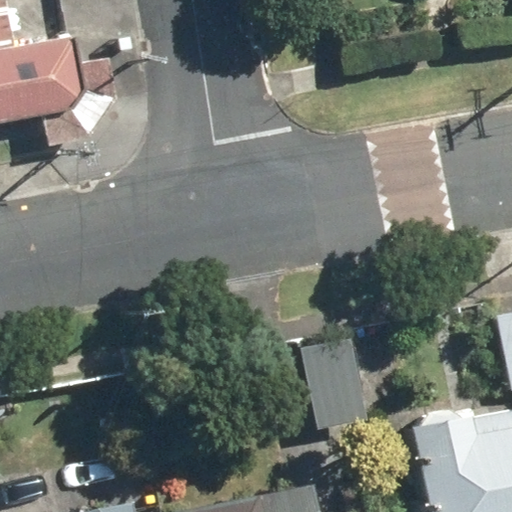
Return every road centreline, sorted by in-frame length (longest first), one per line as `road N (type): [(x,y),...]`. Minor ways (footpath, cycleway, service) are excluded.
road 1 (tertiary): [(511,171),(225,219)]
road 2 (tertiary): [(225,219),(0,259)]
road 3 (residential): [(191,0),(225,219)]
